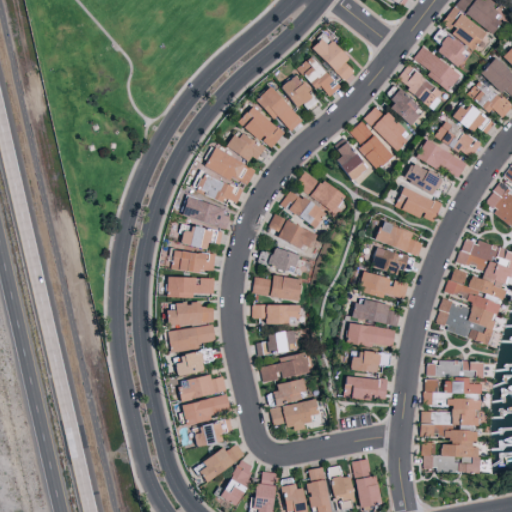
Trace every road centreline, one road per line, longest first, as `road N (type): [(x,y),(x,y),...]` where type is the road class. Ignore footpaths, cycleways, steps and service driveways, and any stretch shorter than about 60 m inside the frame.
road 1 (tertiary): [(478,511),(190,510),(163,453),(140,338),(153,216),(190,134),(321,0)]
road 2 (residential): [(434,0),(355,105),(275,180),(240,267),(240,346),(264,445),(275,454),(403,439)]
road 3 (tertiary): [(293,0),(185,105),(148,168),(126,232),(119,353),(139,450),(167,511)]
road 4 (primary): [(92,511),(0,103)]
road 5 (residential): [(511,146),(463,214),(415,345),(399,456),(406,511)]
road 6 (primary): [(0,262),(57,511)]
